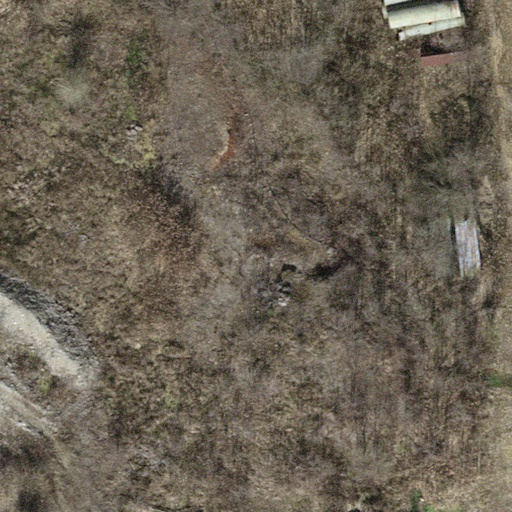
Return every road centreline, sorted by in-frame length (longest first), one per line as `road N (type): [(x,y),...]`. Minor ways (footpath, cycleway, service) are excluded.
road 1 (track): [(500,511),(511,250),(489,0)]
road 2 (track): [(75,511),(23,382),(0,359)]
